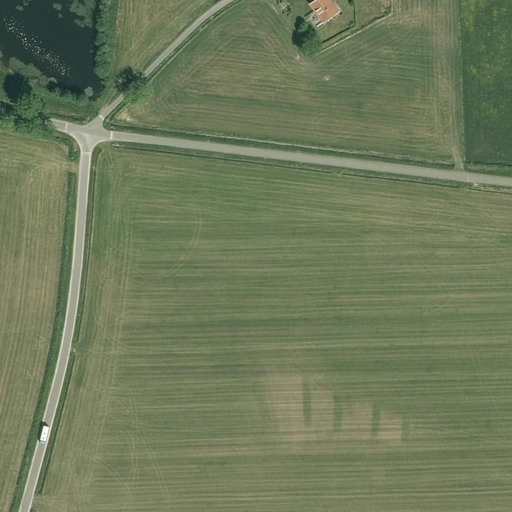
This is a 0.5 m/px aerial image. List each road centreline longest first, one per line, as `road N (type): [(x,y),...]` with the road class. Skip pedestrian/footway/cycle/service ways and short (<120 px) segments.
road 1 (unclassified): [(511,184),(89,134)]
road 2 (unclassified): [(23,511),(68,334),(89,134)]
road 3 (unclassified): [(89,134),(229,0)]
